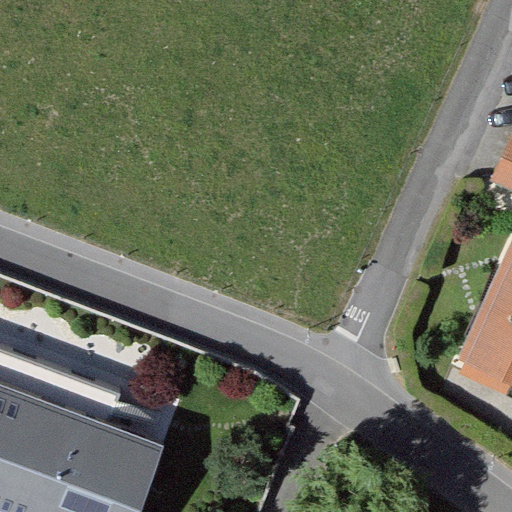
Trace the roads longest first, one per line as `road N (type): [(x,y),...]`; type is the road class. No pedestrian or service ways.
road 1 (residential): [(343,380),(511,3)]
road 2 (residential): [(0,237),(343,380)]
road 3 (residential): [(343,380),(511,508)]
road 4 (unknown): [(343,380),(306,511)]
